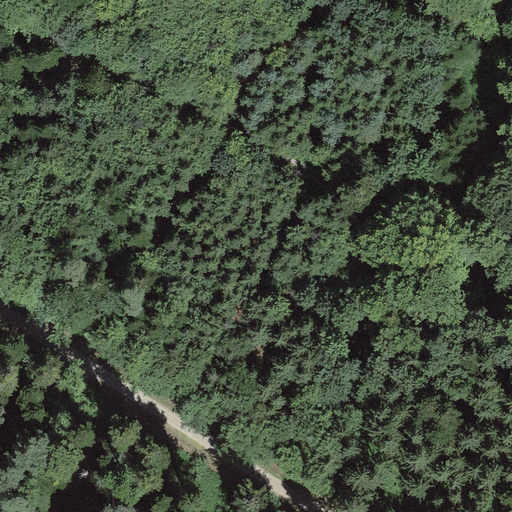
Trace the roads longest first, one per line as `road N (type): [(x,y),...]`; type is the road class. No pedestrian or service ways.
road 1 (track): [(511,224),(375,200),(304,174),(0,11)]
road 2 (track): [(0,309),(316,511)]
